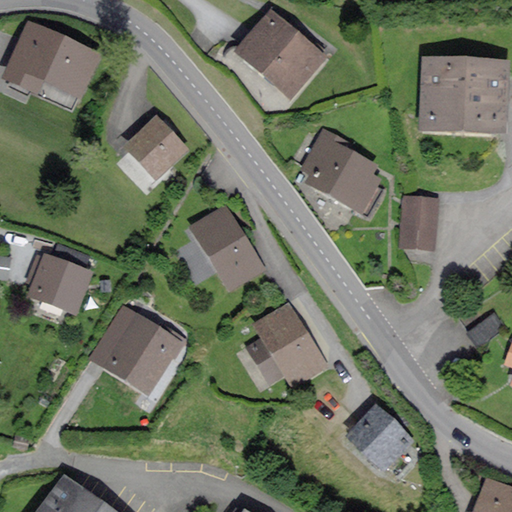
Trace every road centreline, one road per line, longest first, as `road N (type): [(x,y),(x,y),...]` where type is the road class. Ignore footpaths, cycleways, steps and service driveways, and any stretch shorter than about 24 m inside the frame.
road 1 (unclassified): [(84,0),(126,18),(176,62),(387,345)]
road 2 (residential): [(279,511),(200,473),(54,458)]
road 3 (residential): [(387,345),(435,305),(469,241),(511,207)]
road 4 (unclassified): [(387,345),(445,416),(511,456)]
